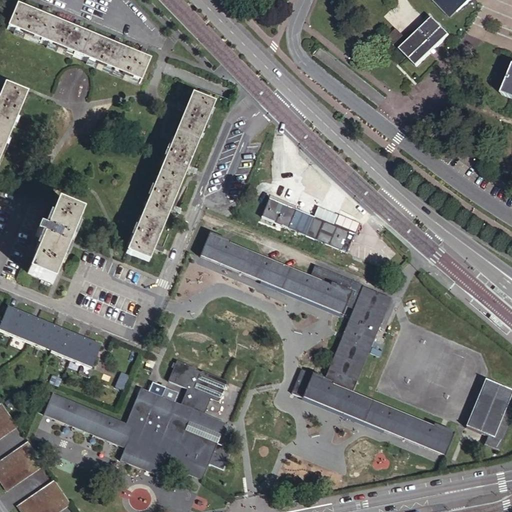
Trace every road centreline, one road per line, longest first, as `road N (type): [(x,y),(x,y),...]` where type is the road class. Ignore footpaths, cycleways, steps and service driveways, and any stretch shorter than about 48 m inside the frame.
road 1 (unclassified): [(511,216),(306,62),(294,32),(305,0)]
road 2 (unclassified): [(0,281),(140,339),(198,201)]
road 3 (tertiary): [(299,98),(427,216),(493,264)]
road 4 (residential): [(357,511),(511,480)]
road 5 (tertiary): [(202,0),(299,98)]
road 6 (unclassified): [(262,110),(232,116),(198,201)]
